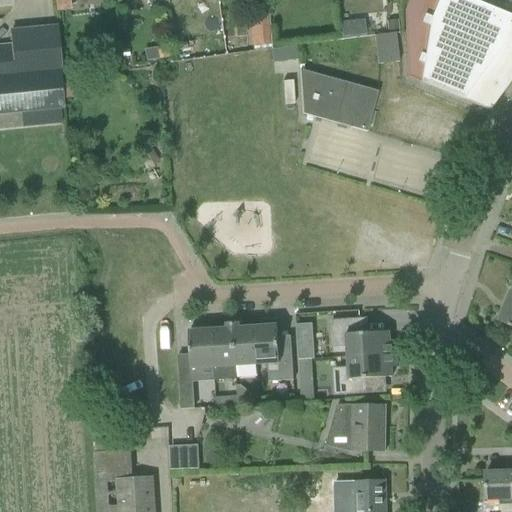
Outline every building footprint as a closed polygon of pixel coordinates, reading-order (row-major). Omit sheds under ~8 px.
[(0,0),(0,8),(13,7),(11,0),(0,0)] [(158,0),(145,0),(151,9),(157,5),(160,5),(159,4),(158,0)] [(407,79),(488,112),(511,79),(511,0),(408,0),(404,11),(407,79)] [(250,47),(270,46),(268,17),(248,18),(250,47)] [(386,22),(388,35),(395,34),(400,34),(399,21),(386,22)] [(363,22),(339,24),(341,40),(365,37),(363,22)] [(0,46),(0,116),(63,110),(59,70),(62,70),(58,30),(10,35),(11,46),(0,46)] [(373,37),(377,66),(398,64),(398,63),(395,35),(395,34),(388,35),(373,37)] [(295,48),(272,52),(273,64),(297,61),(295,48)] [(167,49),(154,52),(156,62),(169,59),(167,49)] [(302,115),(366,133),(377,93),(299,71),(302,115)] [(292,82),(282,83),(284,107),(294,106),(292,82)] [(499,323),(511,328),(511,291),(499,323)] [(346,346),(347,353),(395,350),(394,342),(390,343),(389,333),(359,335),(358,323),(360,322),(360,321),(331,323),(332,347),(346,346)] [(211,331),(213,369),(214,381),(236,379),(235,367),(232,324),(226,325),(226,330),(211,331)] [(232,324),(235,367),(257,366),(254,328),(239,329),(239,324),(232,324)] [(309,325),(296,325),(298,360),(312,360),(314,360),(313,336),(309,336),(309,325)] [(267,365),(269,383),(293,382),(292,356),(279,357),(277,327),(254,328),(257,366),(267,365)] [(211,331),(188,332),(191,379),(203,378),(203,369),(213,369),(211,331)] [(334,372),(336,395),(365,393),(364,392),(363,392),(362,380),(392,378),(391,368),(396,368),(395,350),(347,353),(348,371),(334,372)] [(241,386),(236,387),(237,397),(237,401),(238,401),(252,400),(252,396),(241,386)] [(192,388),(179,388),(180,411),(193,410),(192,388)] [(313,391),(300,391),(300,402),(314,401),(313,391)] [(337,407),(330,433),(352,434),(352,452),(385,453),(385,407),(365,407),(353,407),(337,407)] [(92,426),(93,453),(142,450),(141,441),(140,421),(97,424),(97,426),(92,426)] [(199,469),(198,445),(169,446),(170,471),(199,469)] [(93,454),(96,511),(155,511),(153,478),(122,480),(122,475),(111,476),(109,453),(93,454)] [(501,501),(501,506),(511,505),(511,473),(500,473),(499,471),(490,471),(488,474),(485,474),(486,501),(501,501)] [(355,502),(355,511),(385,511),(385,482),(334,483),(334,503),(355,502)]
